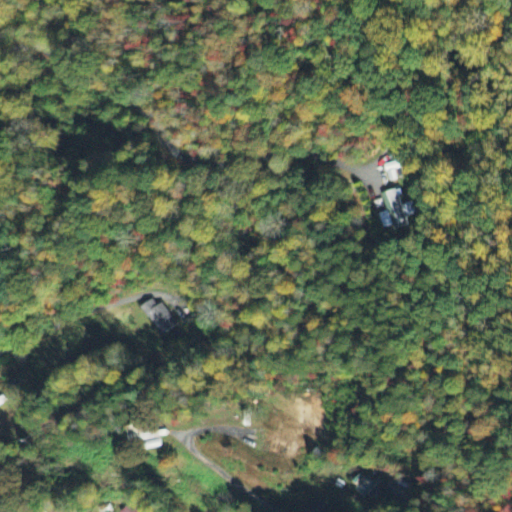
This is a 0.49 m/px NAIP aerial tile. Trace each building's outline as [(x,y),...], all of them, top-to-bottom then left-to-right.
[(386,212),(379,214),(384,229),(393,226),(395,230),(408,226),(405,218),(416,215),(412,203),(401,206),(395,190),(381,195),(386,212)] [(156,307),(150,300),(139,308),(162,336),(176,325),(159,304),(156,307)] [(159,440),(158,425),(128,428),(129,444),(159,440)] [(352,485),(368,500),(378,489),(362,474),(352,485)] [(119,511),(138,511),(132,503),(119,511)]
